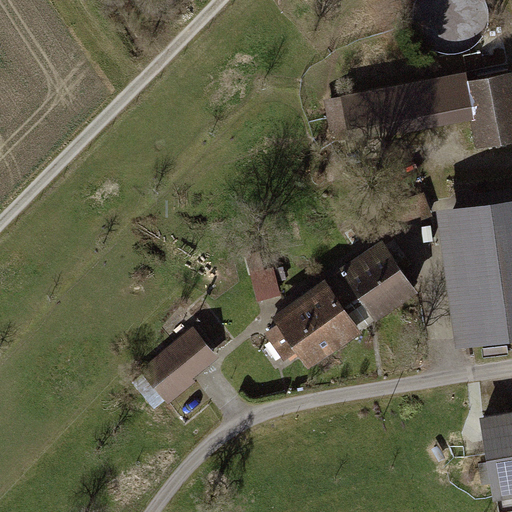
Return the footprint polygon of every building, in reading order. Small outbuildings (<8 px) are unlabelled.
[(511,67),(511,68),(341,97),(349,145),(472,124),(477,157),(511,150),(511,67)] [(443,189),(466,342),(511,335),(511,189),(510,179),(443,189)] [(381,247),(345,273),(384,325),(420,299),(381,247)] [(345,273),(310,299),(349,352),(384,325),(345,273)] [(310,299),(274,325),(313,378),(349,352),(310,299)] [(138,376),(165,406),(216,362),(190,332),(138,376)] [(511,410),(483,416),(497,500),(511,497),(511,410)]
